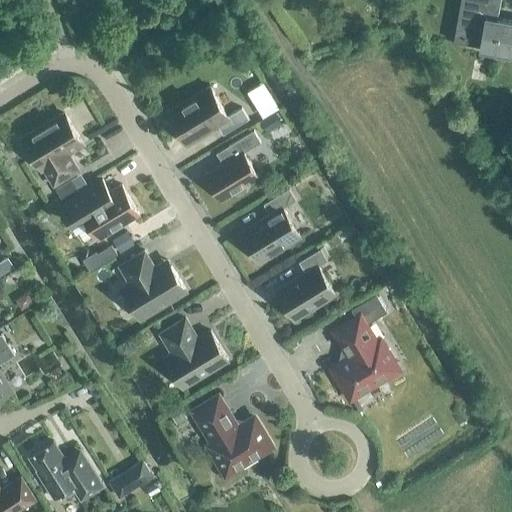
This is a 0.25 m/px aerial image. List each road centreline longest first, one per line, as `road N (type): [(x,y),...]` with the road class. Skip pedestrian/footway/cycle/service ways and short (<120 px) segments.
road 1 (residential): [(0,100),(60,66),(98,73),(312,428)]
road 2 (residential): [(312,428),(294,454),(299,476),(316,490),(337,491),(356,479),(361,446)]
